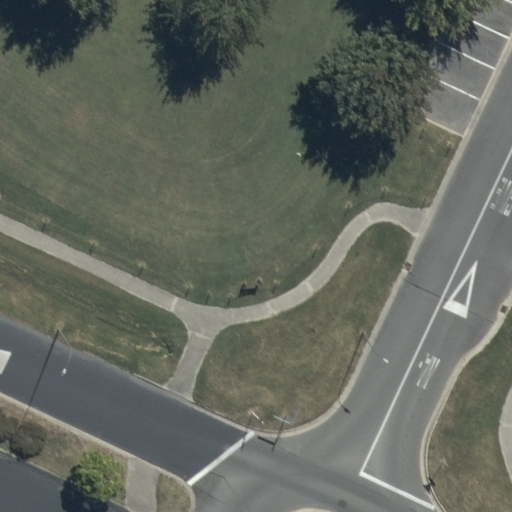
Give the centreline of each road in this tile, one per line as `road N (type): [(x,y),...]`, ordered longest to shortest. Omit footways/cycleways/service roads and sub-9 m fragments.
road 1 (residential): [(511,152),(353,492)]
road 2 (tertiary): [(0,365),(269,493)]
